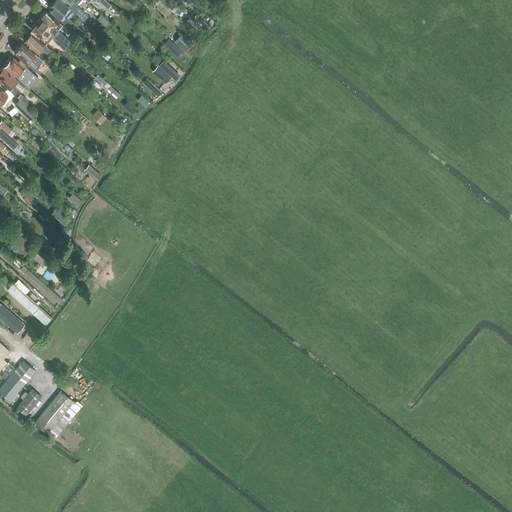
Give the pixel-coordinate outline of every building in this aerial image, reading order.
[(59,17),(58,17),(57,19),(66,26),(80,39),(86,34),(69,18),(75,12),(68,6),(68,7),(61,0),(53,0),(49,5),(52,9),(51,10),(59,17)] [(76,4),(80,0),(66,0),(71,4),(68,6),(75,12),(84,21),(88,16),(76,4)] [(84,0),(86,1),(86,0),(89,2),(91,0),(99,0),(100,0),(100,1),(99,1),(108,9),(111,6),(104,0),(84,0)] [(170,9),(176,14),(179,9),(174,4),(170,9)] [(39,21),(54,33),(68,45),(71,41),(60,32),(60,33),(57,30),(62,24),(47,12),(47,11),(39,21)] [(46,43),(51,37),(54,39),(53,40),(64,49),(68,45),(54,33),(39,21),(30,31),(46,43)] [(50,56),(53,52),(50,49),(31,32),(23,39),(37,52),(39,54),(43,50),(47,53),(50,56)] [(193,44),(183,34),(175,42),(185,52),(193,44)] [(15,51),(14,52),(27,63),(35,71),(40,65),(43,61),(35,54),(22,43),(18,47),(17,47),(15,49),(15,51)] [(169,47),(177,54),(181,50),(173,43),(169,47)] [(16,76),(16,77),(19,79),(24,73),(27,76),(32,71),(20,60),(18,61),(13,57),(4,66),(16,76)] [(163,62),(158,67),(170,78),(173,80),(178,75),(163,62)] [(18,80),(4,67),(0,71),(0,80),(15,94),(18,90),(19,91),(24,86),(18,80)] [(170,78),(158,67),(153,72),(166,83),(170,78)] [(104,85),(107,82),(97,74),(95,77),(104,85)] [(146,78),(143,82),(157,95),(160,91),(146,78)] [(121,95),(111,86),(108,90),(118,98),(121,95)] [(0,105),(3,102),(6,104),(11,98),(8,96),(0,88),(0,105)] [(23,95),(19,100),(28,108),(28,100),(23,95)] [(15,105),(25,115),(30,110),(19,100),(15,105)] [(72,112),(76,108),(70,103),(67,107),(72,112)] [(106,118),(98,110),(92,116),(100,124),(106,118)] [(0,122),(0,125),(11,136),(15,133),(1,121),(0,122)] [(0,137),(13,150),(19,143),(11,136),(0,125),(0,137)] [(61,137),(65,131),(59,126),(54,131),(61,137)] [(85,170),(97,179),(101,174),(89,164),(85,170)] [(78,206),(82,200),(73,192),(68,198),(78,206)] [(35,202),(25,193),(22,196),(25,199),(24,200),(31,206),(35,202)] [(57,207),(52,214),(64,224),(70,218),(57,207)] [(39,250),(37,253),(43,258),(45,255),(39,250)] [(63,251),(56,260),(71,273),(79,265),(63,251)] [(20,270),(59,304),(62,300),(24,266),(20,270)] [(18,282),(16,284),(27,295),(30,292),(18,282)] [(8,290),(8,291),(18,300),(24,294),(13,285),(8,290)] [(34,304),(29,310),(42,322),(47,316),(34,304)] [(9,311),(2,321),(14,330),(14,329),(18,325),(21,321),(9,311)] [(0,370),(1,369),(7,374),(13,366),(8,362),(3,358),(10,351),(0,342),(0,370)] [(0,387),(0,390),(11,400),(36,371),(24,360),(0,387)] [(42,398),(32,389),(16,408),(27,417),(42,398)] [(61,392),(35,423),(48,434),(49,432),(55,437),(82,405),(77,401),(76,402),(74,401),(73,402),(61,392)]
